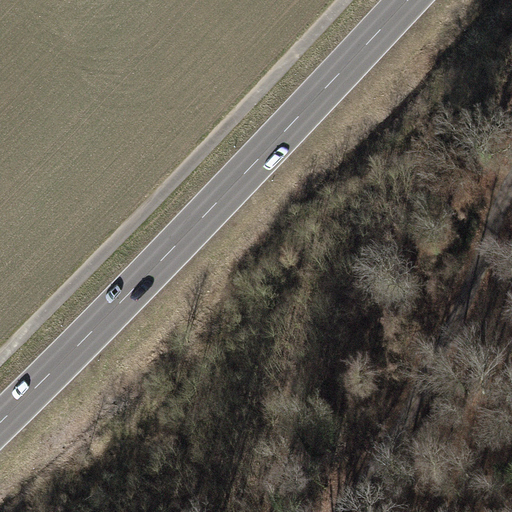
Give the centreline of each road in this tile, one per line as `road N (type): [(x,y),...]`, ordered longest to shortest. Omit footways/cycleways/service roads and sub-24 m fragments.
road 1 (primary): [(392,0),(157,262),(0,411)]
road 2 (track): [(511,187),(458,312),(391,435),(337,511)]
